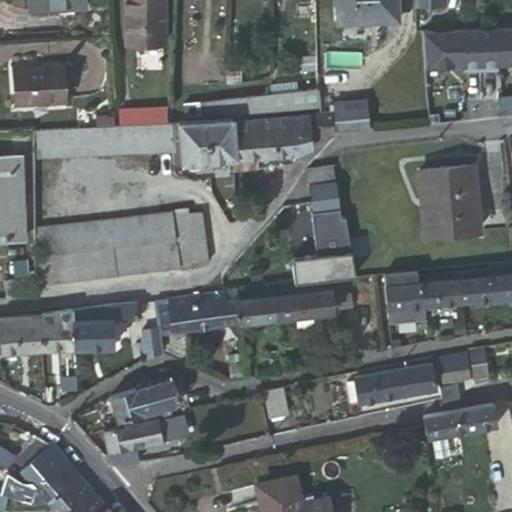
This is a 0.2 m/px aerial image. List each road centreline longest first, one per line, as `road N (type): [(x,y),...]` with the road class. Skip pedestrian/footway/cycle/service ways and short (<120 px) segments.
road 1 (residential): [(511,122),(342,139),(310,154),(206,278),(0,303)]
road 2 (residential): [(46,427),(159,357),(222,391),(511,336)]
road 3 (residential): [(96,473),(511,391)]
